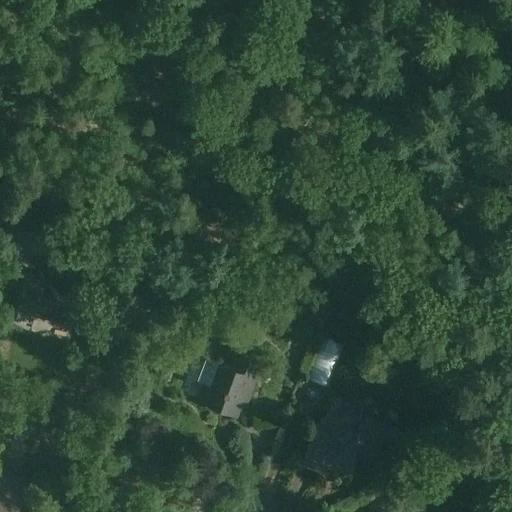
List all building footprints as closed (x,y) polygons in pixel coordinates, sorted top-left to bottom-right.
[(55,248),(52,263),(83,271),(86,255),(55,248)] [(19,309),(64,320),(73,283),(28,272),(19,309)] [(338,331),(331,366),(349,370),(356,334),(338,331)] [(217,363),(209,385),(204,383),(198,400),(236,414),(240,403),(245,405),(260,366),(235,356),(230,368),(217,363)] [(321,419),(303,460),(323,469),(325,465),(347,474),(352,473),(360,454),(374,461),(383,441),(393,445),(399,430),(366,416),(364,420),(351,415),(355,407),(335,398),(325,420),(321,419)] [(0,511),(15,511),(23,479),(0,473),(0,511)] [(398,511),(445,511),(443,506),(438,508),(431,494),(415,501),(417,504),(398,511)] [(45,511),(83,511),(82,511),(83,509),(50,498),(45,511)] [(93,501),(89,511),(107,511),(109,507),(93,501)]
